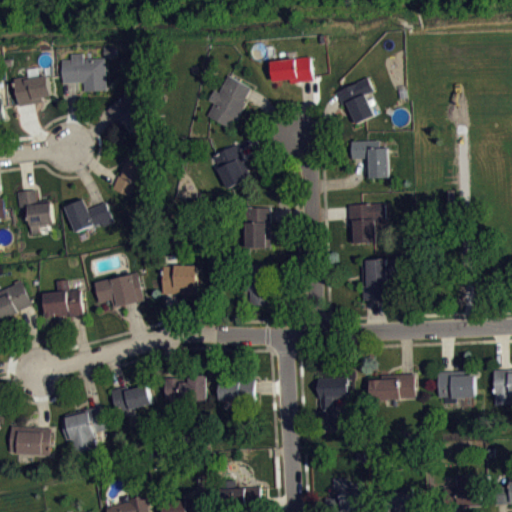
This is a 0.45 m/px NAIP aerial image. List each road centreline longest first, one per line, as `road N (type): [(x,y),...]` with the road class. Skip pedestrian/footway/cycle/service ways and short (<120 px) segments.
road 1 (residential): [(37,369),(184,332),(285,337),(511,324)]
road 2 (residential): [(317,333),(311,166),(300,141)]
road 3 (residential): [(292,511),(285,337)]
